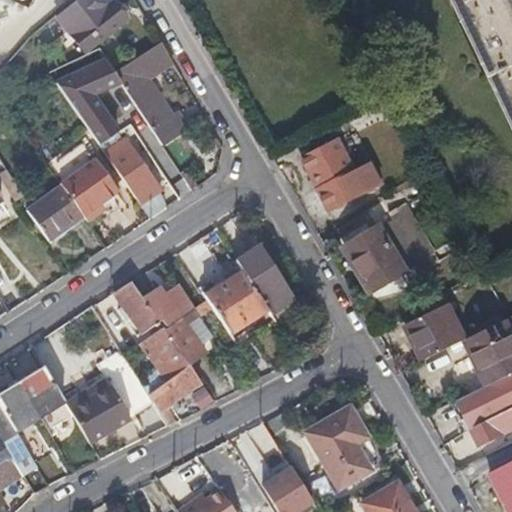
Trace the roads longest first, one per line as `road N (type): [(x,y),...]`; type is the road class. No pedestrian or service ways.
road 1 (residential): [(39,511),(361,358)]
road 2 (residential): [(0,342),(262,174)]
road 3 (residential): [(262,174),(361,358)]
road 4 (residential): [(163,0),(262,174)]
road 5 (residential): [(361,358),(460,511)]
